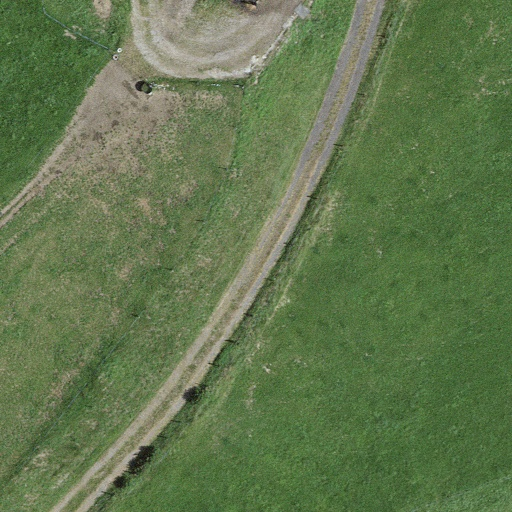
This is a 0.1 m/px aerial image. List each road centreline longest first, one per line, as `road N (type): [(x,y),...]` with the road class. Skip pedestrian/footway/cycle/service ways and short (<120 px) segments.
road 1 (track): [(75,511),(141,449),(204,369),(269,264),(318,180),(379,0)]
road 2 (track): [(156,0),(161,18),(202,43),(239,50),(261,46),(294,0)]
